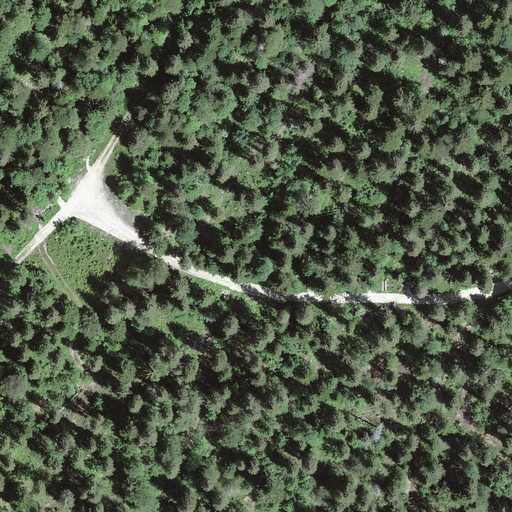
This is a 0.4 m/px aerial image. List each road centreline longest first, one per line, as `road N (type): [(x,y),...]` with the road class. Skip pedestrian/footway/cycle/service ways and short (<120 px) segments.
road 1 (track): [(511,282),(436,300),(286,296),(179,263),(80,195)]
road 2 (track): [(180,0),(80,195),(9,269),(0,305)]
